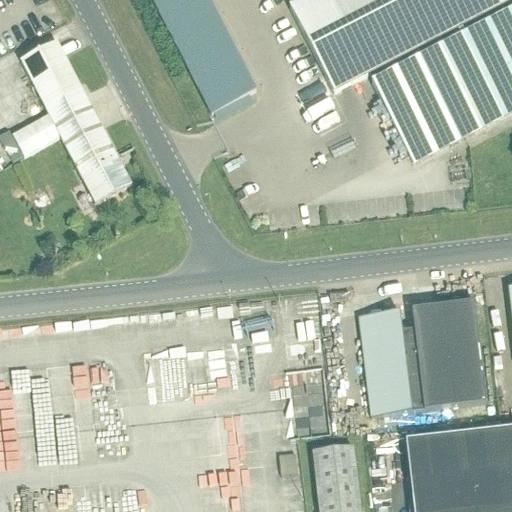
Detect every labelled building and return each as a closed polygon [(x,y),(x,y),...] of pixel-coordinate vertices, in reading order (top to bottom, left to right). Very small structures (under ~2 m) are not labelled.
[(149,0),(211,119),(255,96),(205,0),(149,0)] [(511,0),(282,0),(285,5),(295,0),(309,0),(288,11),(333,98),(368,80),(372,88),(371,88),(412,167),(511,115),(511,0)] [(24,162),(60,142),(95,209),(130,190),(119,169),(56,47),(20,66),(48,120),(12,140),(24,162)] [(397,317),(357,322),(369,422),(484,408),(471,308),(410,315),(412,335),(400,337),(397,317)] [(68,402),(70,426),(89,425),(88,401),(68,402)] [(511,511),(511,433),(405,445),(412,511),(511,511)] [(359,511),(352,452),(312,457),(318,511),(359,511)]
